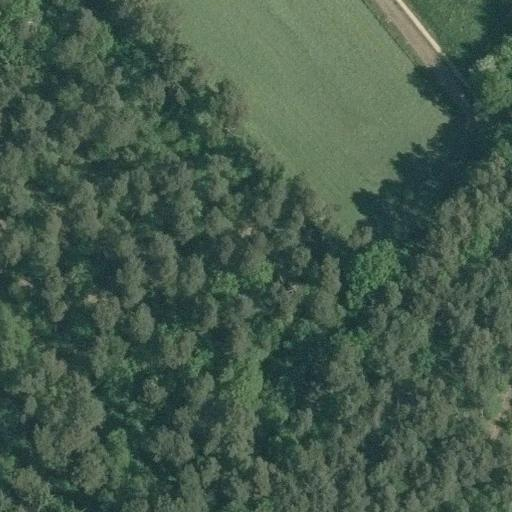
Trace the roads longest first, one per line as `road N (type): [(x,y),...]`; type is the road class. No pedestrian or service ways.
road 1 (track): [(221,511),(511,115)]
road 2 (track): [(394,0),(509,139)]
